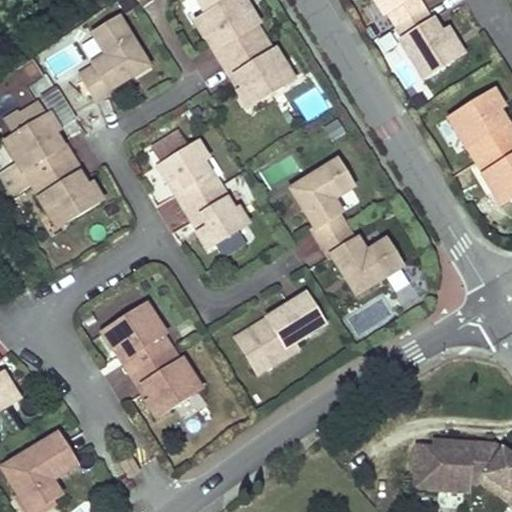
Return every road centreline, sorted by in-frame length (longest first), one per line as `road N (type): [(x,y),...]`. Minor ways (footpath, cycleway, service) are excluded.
road 1 (residential): [(169,511),(309,408),(497,296)]
road 2 (residential): [(314,0),(497,296)]
